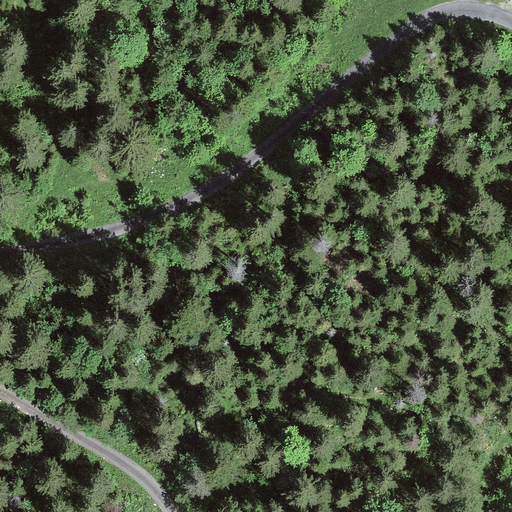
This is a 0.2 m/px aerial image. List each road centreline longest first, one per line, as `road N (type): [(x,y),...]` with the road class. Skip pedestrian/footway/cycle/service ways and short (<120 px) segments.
road 1 (track): [(0,249),(111,232),(187,202),(435,13),(472,9),(511,21)]
road 2 (track): [(171,511),(129,465),(0,389)]
